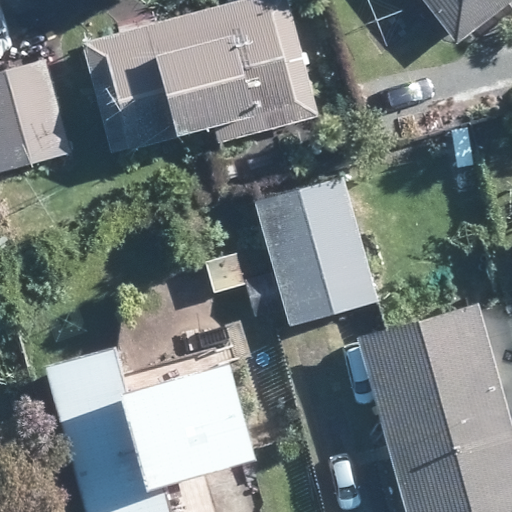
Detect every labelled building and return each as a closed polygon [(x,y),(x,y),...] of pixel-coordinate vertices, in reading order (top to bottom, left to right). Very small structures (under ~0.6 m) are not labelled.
[(75,48),(83,73),(109,161),(199,133),(204,149),(311,117),(276,0),(233,0),(160,23),(121,34),(75,48)] [(511,0),(408,0),(411,4),(425,20),(447,49),(499,8),(508,0),(511,0)] [(0,170),(63,154),(43,81),(37,65),(0,75),(0,170)] [(506,186),(495,123),(470,129),(481,190),(506,186)] [(290,328),(320,320),(370,305),(332,181),(243,208),(281,331),(290,328)] [(233,240),(217,198),(182,212),(198,253),(233,240)] [(200,266),(209,296),(239,286),(230,258),(200,266)] [(511,469),(474,333),(467,309),(347,344),(380,462),(394,511),(507,511),(511,511),(511,469)] [(241,468),(213,370),(118,396),(104,350),(33,370),(73,511),(158,511),(154,493),(241,468)] [(40,511),(55,508),(42,460),(23,466),(37,511),(40,511)]
